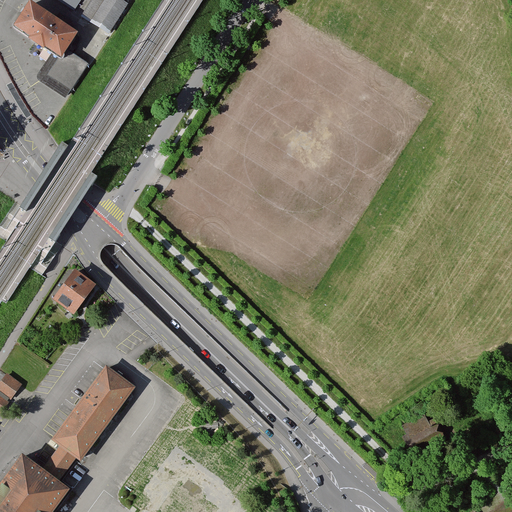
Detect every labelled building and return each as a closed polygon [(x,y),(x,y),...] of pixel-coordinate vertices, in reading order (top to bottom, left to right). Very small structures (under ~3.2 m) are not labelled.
[(59,0),(75,10),(79,5),(82,7),(87,0),(86,0),(59,0)] [(127,7),(116,0),(93,0),(84,15),(110,32),(127,7)] [(66,50),(72,54),(76,48),(70,45),(77,35),(68,30),(73,23),(60,15),(56,22),(31,5),(17,27),(33,38),(31,41),(44,49),(45,47),(61,57),(66,50)] [(72,54),(66,50),(61,57),(49,76),(72,91),(89,65),(72,54)] [(311,82),(293,81),(292,92),(257,116),(254,145),(248,155),(246,172),(260,173),(277,198),(252,195),(251,200),(238,219),(277,245),(287,230),(272,220),(282,205),(320,209),(319,219),(325,220),(353,201),(354,198),(363,191),(377,171),(379,155),(383,149),(385,132),(381,129),(361,100),(371,86),(354,75),(346,87),(313,84),(311,82)] [(392,239),(449,137),(427,124),(370,226),(392,239)] [(212,192),(233,160),(199,139),(178,171),(212,192)] [(233,181),(215,204),(225,212),(243,188),(233,181)] [(355,283),(375,242),(352,230),(331,271),(355,283)] [(77,315),(95,289),(75,275),(57,301),(77,315)] [(328,281),(309,315),(326,324),(344,290),(328,281)] [(62,447),(42,475),(57,486),(77,459),(82,462),(133,391),(105,371),(54,441),(62,447)] [(0,385),(0,412),(2,414),(22,386),(7,376),(0,385)] [(416,433),(403,440),(413,460),(448,443),(437,422),(431,425),(425,413),(410,421),(416,433)] [(21,459),(0,487),(0,511),(49,511),(65,491),(57,486),(42,475),(21,459)] [(511,511),(511,506),(509,503),(497,511),(511,511)]
